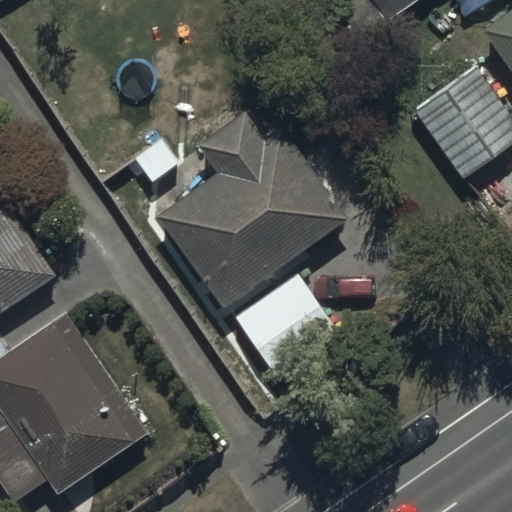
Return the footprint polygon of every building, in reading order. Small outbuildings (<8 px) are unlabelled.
[(373,0),(386,19),(412,0),(373,0)] [(511,14),(487,34),(511,66),(511,14)] [(511,116),(477,69),(416,114),(465,180),(511,145),(511,116)] [(157,214),(222,308),(349,221),(285,129),(265,142),(244,112),(197,144),(217,173),(157,214)] [(0,408),(3,414),(0,416),(0,480),(15,504),(52,480),(61,494),(153,435),(72,311),(12,349),(0,330),(0,316),(59,278),(8,199),(0,204),(0,408)] [(298,274),(234,317),(270,370),(334,327),(298,274)]
